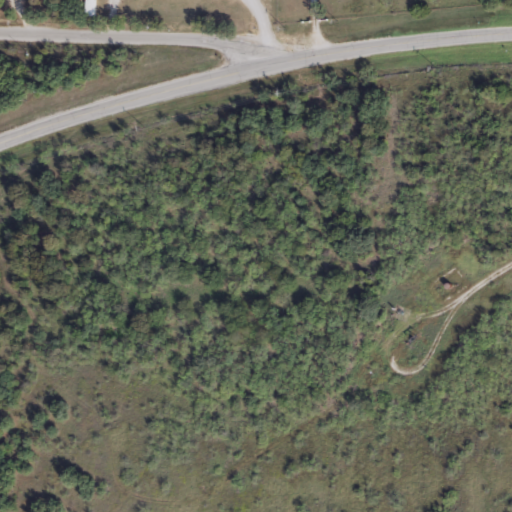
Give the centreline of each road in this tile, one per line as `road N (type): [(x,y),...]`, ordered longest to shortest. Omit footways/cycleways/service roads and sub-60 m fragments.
road 1 (secondary): [(511,35),(265,67),(0,145)]
road 2 (residential): [(0,31),(212,38),(265,67)]
